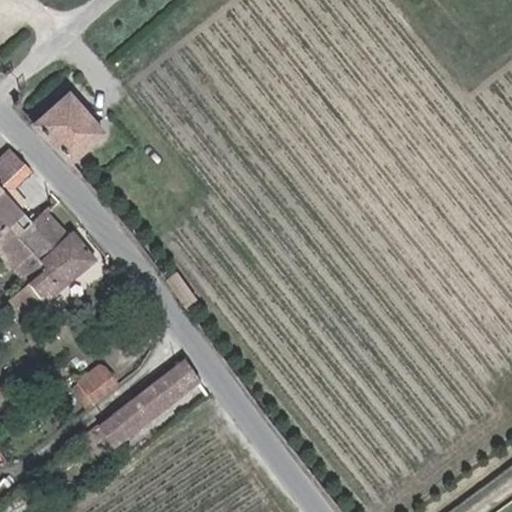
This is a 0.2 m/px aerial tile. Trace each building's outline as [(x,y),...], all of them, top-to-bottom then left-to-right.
[(114,125),(78,86),(41,120),(78,157),(114,125)] [(0,162),(0,173),(8,183),(34,158),(19,144),(0,162)] [(0,190),(8,183),(0,173),(0,190)] [(0,190),(0,224),(13,240),(26,228),(39,217),(8,183),(0,190)] [(55,261),(38,274),(16,293),(31,311),(38,304),(41,306),(53,296),(54,298),(104,256),(80,225),(74,230),(52,205),(39,217),(26,228),(38,242),(55,261)] [(55,261),(38,242),(22,256),(38,274),(55,261)] [(210,372),(193,351),(122,405),(137,427),(210,372)] [(70,384),(88,407),(120,383),(102,360),(70,384)] [(137,427),(122,405),(109,415),(124,437),(137,427)]
